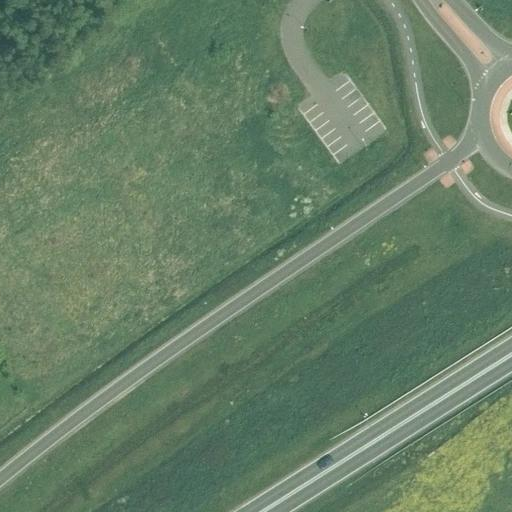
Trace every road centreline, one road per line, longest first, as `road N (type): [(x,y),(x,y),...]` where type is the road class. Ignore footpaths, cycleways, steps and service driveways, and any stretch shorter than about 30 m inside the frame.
road 1 (trunk): [(482,140),(167,354),(0,479)]
road 2 (trunk): [(264,511),(511,355)]
